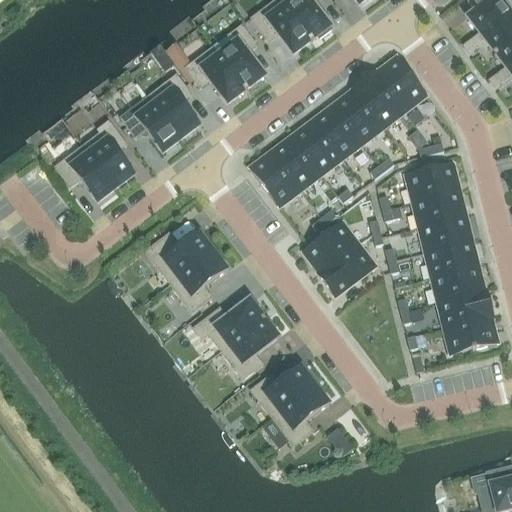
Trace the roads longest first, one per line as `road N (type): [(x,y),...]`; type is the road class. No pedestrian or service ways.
road 1 (residential): [(511,391),(389,420),(199,169)]
road 2 (residential): [(511,283),(477,138),(393,21)]
road 3 (residential): [(8,183),(71,258),(199,169)]
road 4 (residential): [(199,169),(393,21)]
